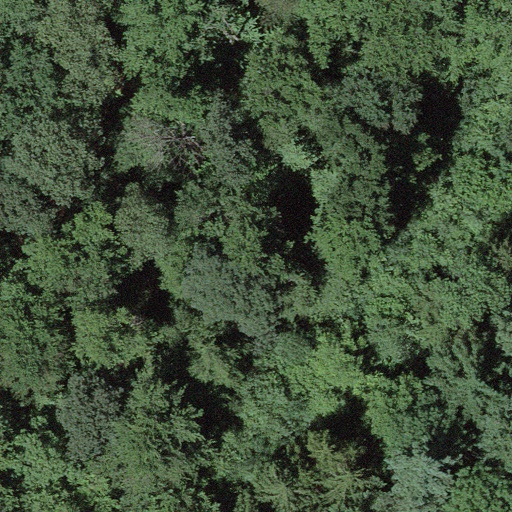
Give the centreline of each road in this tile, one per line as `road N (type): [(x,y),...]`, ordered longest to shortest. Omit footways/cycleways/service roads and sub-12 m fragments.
road 1 (motorway): [(445,511),(294,0)]
road 2 (motorway): [(0,11),(156,511)]
